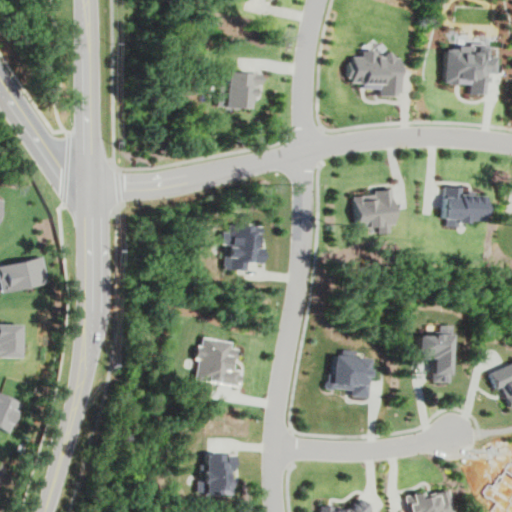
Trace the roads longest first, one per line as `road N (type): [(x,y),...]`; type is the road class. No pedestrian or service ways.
road 1 (tertiary): [(87,0),(86,360),(44,511)]
road 2 (residential): [(316,0),(303,98),(307,241),(275,448),(276,511)]
road 3 (residential): [(511,142),(424,134),(346,140),(177,183),(90,192)]
road 4 (residential): [(275,448),(370,450),(454,436)]
road 5 (residential): [(90,192),(72,189),(0,85)]
